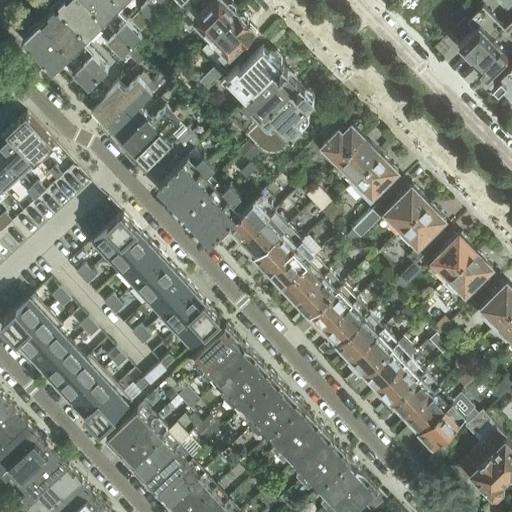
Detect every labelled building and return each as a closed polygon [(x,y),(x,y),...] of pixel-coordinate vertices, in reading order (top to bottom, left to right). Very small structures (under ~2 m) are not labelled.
[(41,16),(100,76),(109,67),(81,39),(88,32),(57,0),(41,16)] [(91,0),(57,0),(88,32),(96,24),(123,51),(132,42),(91,0)] [(91,0),(132,42),(145,55),(155,45),(115,5),(119,0),(91,0)] [(137,0),(155,18),(165,8),(157,0),(137,0)] [(193,23),(209,38),(239,9),(237,7),(237,3),(233,0),(211,0),(199,12),(191,3),(180,13),(181,14),(174,21),(185,31),(193,23)] [(481,64),(488,71),(511,47),(511,18),(505,25),(484,3),(467,19),(475,27),(460,41),(482,63),(481,64)] [(239,9),(209,38),(227,57),(257,28),(249,20),(249,16),(245,11),(241,11),(239,9)] [(100,76),(41,16),(28,29),(28,39),(58,70),(67,62),(90,86),(100,76)] [(222,79),(242,100),(282,60),(281,59),(282,54),(282,53),(277,48),(277,49),(271,48),(270,50),(264,43),(241,66),(238,63),(222,79)] [(493,78),(511,95),(511,93),(511,59),(498,74),(493,78)] [(282,60),(242,100),(231,111),(238,117),(249,128),(300,78),(299,78),(298,79),(295,72),(288,68),(289,67),(282,60)] [(202,79),(209,86),(225,69),(218,62),(202,79)] [(100,115),(105,121),(151,77),(144,70),(127,86),(120,80),(98,102),(93,107),(100,115)] [(158,85),(151,77),(105,121),(119,135),(147,109),(141,102),(158,85)] [(300,78),(249,128),(247,132),(264,148),(269,149),(273,149),(277,149),(281,147),(285,144),(303,126),(304,121),(310,113),(307,105),(315,96),(314,95),(313,92),(310,88),(307,88),(306,86),(306,85),(300,78)] [(147,109),(119,135),(127,144),(132,151),(174,111),(167,103),(154,115),(147,109)] [(27,109),(9,125),(36,154),(54,137),(27,109)] [(174,111),(132,151),(139,157),(140,157),(147,165),(188,126),(179,118),(180,118),(174,111)] [(336,162),(338,160),(365,133),(352,121),(344,130),(340,126),(323,142),(328,148),(325,151),(336,162)] [(0,148),(20,169),(36,154),(9,125),(0,133),(0,148)] [(188,126),(147,165),(160,180),(167,173),(191,151),(202,140),(188,126)] [(341,168),(352,179),(381,150),(365,133),(338,160),(344,165),(341,168)] [(0,148),(0,181),(3,185),(20,169),(0,148)] [(381,150),(352,179),(363,190),(365,188),(370,193),(379,202),(391,190),(384,183),(399,168),(381,150)] [(160,180),(173,194),(211,158),(205,152),(198,159),(191,151),(167,173),(160,180)] [(69,166),(74,161),(67,153),(61,159),(69,166)] [(211,158),(173,194),(186,208),(217,179),(209,170),(216,164),(211,158)] [(34,184),(41,192),(47,187),(40,179),(34,184)] [(186,208),(199,222),(237,187),(232,181),(225,187),(217,179),(186,208)] [(309,191),(325,205),(334,195),(319,181),(309,191)] [(390,216),(401,227),(429,199),(412,183),(408,186),(386,209),(392,215),(390,216)] [(35,197),(41,192),(34,184),(28,190),(35,197)] [(237,187),(199,222),(213,237),(228,222),(244,207),(236,199),(242,193),(237,187)] [(244,207),(228,222),(243,238),(276,206),(262,191),(244,207)] [(429,199),(401,227),(410,237),(412,236),(416,241),(419,243),(408,254),(414,260),(445,230),(439,223),(446,216),(429,199)] [(255,252),(255,253),(290,221),(276,206),(243,238),(255,252)] [(354,227),(361,235),(381,216),(374,208),(354,227)] [(8,223),(13,218),(6,210),(1,216),(8,223)] [(108,253),(137,226),(122,210),(93,237),(108,253)] [(255,253),(269,268),(304,236),(290,221),(255,253)] [(137,226),(108,253),(122,267),(151,241),(137,226)] [(437,265),(448,275),(476,247),(460,231),(433,258),(439,263),(437,265)] [(304,236),(269,268),(283,282),(317,251),(304,236)] [(151,241),(122,267),(136,282),(165,255),(151,241)] [(476,247),(448,275),(450,276),(442,284),(452,293),(458,299),(493,265),(476,247)] [(283,282),(297,297),(331,265),(317,251),(283,282)] [(150,297),(179,270),(165,255),(136,282),(150,297)] [(399,278),(406,285),(423,268),(416,261),(399,278)] [(83,276),(90,269),(85,264),(77,271),(83,276)] [(331,265),(297,297),(310,312),(311,311),(312,311),(345,280),(331,265)] [(90,269),(83,276),(88,282),(96,275),(90,269)] [(150,297),(164,312),(192,285),(179,270),(150,297)] [(484,312),(495,324),(511,306),(511,282),(508,278),(480,305),(486,311),(484,312)] [(312,311),(325,325),(357,294),(345,280),(312,311)] [(67,291),(62,285),(54,292),(60,298),(67,291)] [(192,285),(164,312),(178,327),(206,300),(192,285)] [(60,298),(65,304),(73,297),(67,291),(60,298)] [(118,299),(113,293),(105,300),(111,306),(118,299)] [(357,294),(325,325),(338,339),(371,308),(357,294)] [(3,321),(18,337),(46,310),(32,295),(3,321)] [(116,312),(124,305),(118,299),(111,306),(116,312)] [(206,300),(178,327),(193,343),(221,316),(206,300)] [(508,332),(511,336),(511,306),(495,324),(505,335),(508,332)] [(338,340),(351,355),(385,323),(371,308),(338,339),(338,340)] [(60,325),(46,310),(18,337),(32,352),(60,325)] [(90,315),(82,322),(88,328),(95,321),(90,315)] [(88,328),(93,333),(100,326),(95,321),(88,328)] [(440,331),(447,338),(458,328),(451,321),(440,331)] [(197,362),(203,369),(239,335),(227,322),(197,350),(203,357),(197,362)] [(138,336),(146,329),(141,323),(133,330),(138,336)] [(385,323),(351,355),(365,369),(398,338),(385,323)] [(60,325),(32,352),(46,367),(74,340),(60,325)] [(138,336),(144,342),(151,334),(146,329),(138,336)] [(403,333),(398,338),(365,369),(378,384),(412,353),(417,348),(403,333)] [(215,370),(221,377),(252,348),(239,335),(203,369),(209,375),(215,370)] [(74,340),(46,367),(60,382),(88,355),(74,340)] [(118,345),(110,352),(115,357),(123,350),(118,345)] [(252,348),(221,377),(228,384),(222,389),(228,395),(264,362),(252,348)] [(128,356),(123,350),(115,357),(121,363),(128,356)] [(161,359),(167,367),(175,359),(168,352),(161,359)] [(412,353),(378,384),(392,399),(426,368),(412,353)] [(102,370),(88,355),(60,382),(74,397),(102,370)] [(239,396),(246,404),(276,375),(264,362),(228,395),(233,401),(239,396)] [(393,399),(406,413),(439,382),(426,368),(392,399),(393,400),(393,399)] [(102,370),(74,397),(87,412),(116,385),(102,370)] [(145,374),(138,381),(144,388),(152,381),(145,374)] [(276,375),(246,404),(252,411),(247,415),(253,422),(289,388),(276,375)] [(492,388),(494,391),(500,397),(511,385),(511,381),(507,376),(492,388)] [(406,413),(420,427),(453,397),(439,382),(406,413)] [(87,412),(102,427),(131,401),(116,385),(87,412)] [(264,423),(271,431),(302,402),(289,388),(253,422),(258,428),(264,423)] [(1,390),(0,391),(0,417),(15,404),(9,398),(1,390)] [(500,397),(494,391),(480,404),(486,411),(500,397)] [(171,399),(177,406),(184,399),(178,393),(171,399)] [(453,397),(420,427),(419,428),(434,443),(467,412),(460,404),(453,397)] [(511,397),(500,409),(511,421),(511,397)] [(120,447),(154,415),(157,412),(145,399),(139,404),(107,433),(120,447)] [(314,415),(302,402),(271,431),(277,438),(272,443),(278,449),(314,415)] [(0,443),(27,418),(15,404),(0,417),(0,443)] [(511,437),(499,423),(482,407),(466,423),(482,440),(463,458),(458,462),(468,473),(472,468),(494,490),(499,491),(505,485),(505,480),(504,478),(511,471),(511,472),(511,437)] [(189,416),(197,425),(203,419),(195,411),(189,416)] [(159,415),(154,415),(120,447),(132,460),(163,431),(168,427),(168,424),(159,415)] [(289,450),(296,458),(327,429),(314,415),(278,449),(283,455),(289,450)] [(27,418),(0,443),(0,451),(3,455),(0,457),(0,467),(1,468),(41,431),(35,425),(27,418)] [(203,419),(197,425),(205,433),(210,427),(203,419)] [(297,470),(302,476),(339,441),(327,429),(296,458),(302,465),(297,470)] [(14,466),(21,474),(53,445),(41,431),(1,468),(6,474),(14,466)] [(176,445),(163,431),(132,460),(145,474),(176,445)] [(339,441),(302,476),(308,482),(313,477),(320,484),(352,455),(339,441)] [(23,492),(29,499),(69,462),(63,456),(53,445),(21,474),(31,485),(23,492)] [(145,474),(157,487),(188,458),(176,445),(145,474)] [(352,455),(320,484),(327,491),(322,497),(327,502),(364,468),(352,455)] [(188,458),(157,487),(170,500),(201,471),(188,458)] [(42,497),(50,505),(81,475),(75,470),(76,469),(69,462),(29,499),(34,504),(42,497)] [(337,511),(350,511),(354,509),(365,498),(380,485),(364,468),(327,502),(321,508),(325,511),(331,511),(335,509),(337,511)] [(170,500),(180,511),(184,511),(214,485),(201,471),(170,500)] [(81,475),(50,505),(56,511),(55,511),(66,511),(93,488),(82,476),(81,475)] [(184,511),(210,511),(226,498),(214,485),(184,511)] [(380,485),(365,498),(374,509),(389,495),(380,485)] [(259,494),(270,506),(277,499),(266,487),(259,494)] [(93,488),(66,511),(91,511),(104,500),(93,488)] [(0,502),(0,506),(5,511),(14,511),(18,509),(6,497),(0,502)] [(226,498),(210,511),(237,511),(238,511),(226,498)] [(114,511),(115,511),(104,500),(91,511),(114,511)]
